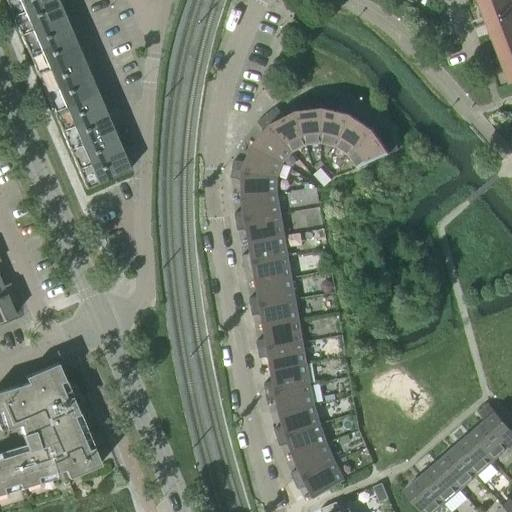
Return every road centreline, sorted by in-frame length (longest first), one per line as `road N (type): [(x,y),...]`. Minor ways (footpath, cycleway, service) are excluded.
road 1 (residential): [(275,511),(224,299),(208,191),(223,83),(258,0)]
road 2 (residential): [(100,323),(131,308),(150,282),(144,167),(155,33)]
road 3 (tertiary): [(100,323),(0,75)]
road 4 (tertiary): [(185,511),(100,323)]
road 5 (residential): [(53,344),(0,217)]
